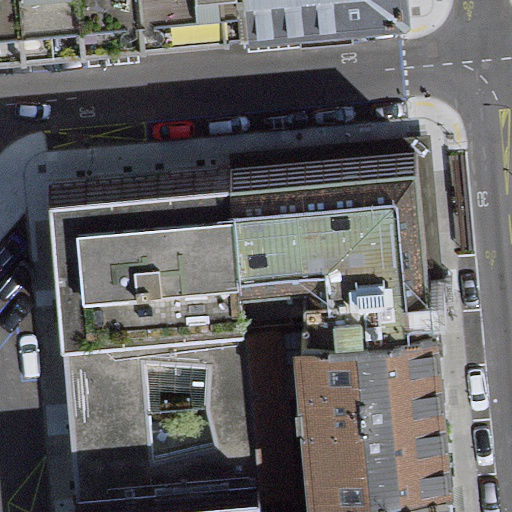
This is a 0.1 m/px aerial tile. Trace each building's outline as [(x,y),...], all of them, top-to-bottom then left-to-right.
[(55,0),(0,0),(0,35),(58,30),(55,0)] [(55,0),(58,30),(186,18),(249,11),(248,0),(55,0)] [(248,0),(249,11),(384,0),(248,0)] [(312,268),(318,319),(433,309),(420,148),(232,166),(242,273),(312,268)] [(232,166),(51,182),(66,325),(246,312),(242,273),(232,166)] [(305,320),(318,319),(312,268),(242,273),(246,312),(247,325),(305,320)] [(321,485),(450,474),(433,309),(318,319),(305,320),(321,485)] [(247,325),(246,312),(66,325),(80,492),(261,477),(247,325)] [(321,485),(305,320),(247,325),(261,477),(262,489),(310,485),(321,485)] [(311,508),(269,511),(452,511),(450,474),(321,485),(323,507),(311,508)] [(264,511),(262,489),(261,477),(80,492),(81,511),(264,511)] [(269,511),(311,508),(310,485),(262,489),(264,511),(269,511)]
